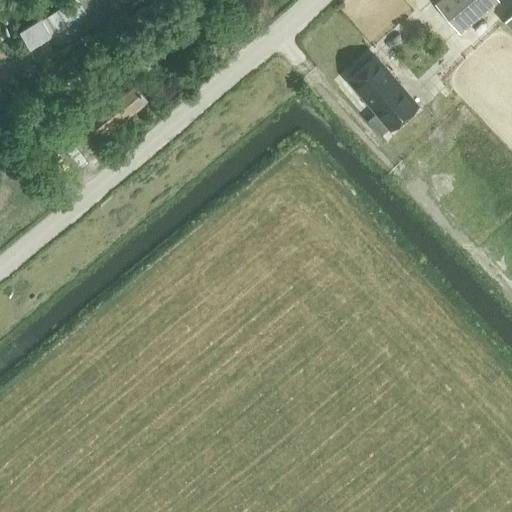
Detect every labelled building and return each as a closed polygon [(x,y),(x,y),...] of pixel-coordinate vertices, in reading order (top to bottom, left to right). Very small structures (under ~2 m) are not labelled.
[(99,4),(96,0),(71,0),(41,20),(51,35),(51,36),(99,4)] [(439,0),(435,4),(459,32),(497,0),(496,0),(439,0)] [(127,45),(158,22),(144,4),(115,27),(127,45)] [(511,11),(503,20),(511,29),(511,11)] [(40,18),(19,32),(30,49),(51,35),(41,20),(40,18)] [(155,86),(185,62),(167,35),(153,44),(133,59),(155,86)] [(416,105),(374,56),(347,79),(389,128),(416,105)] [(72,120),(91,145),(147,100),(131,80),(115,93),(111,89),(72,120)]
